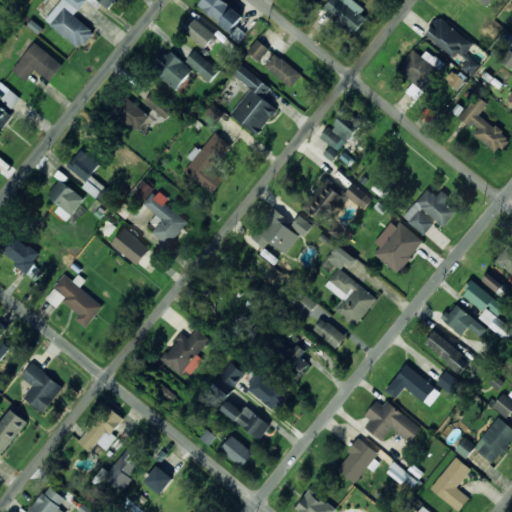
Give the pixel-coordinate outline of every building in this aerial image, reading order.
[(85,0),(53,0),(57,2),(43,19),(81,49),(95,31),(74,15),(85,0)] [(202,0),(198,6),(232,30),(243,14),(223,0),(202,0)] [(330,0),(323,9),(354,34),(369,15),(351,0),(330,0)] [(458,58),(471,40),(439,17),(426,35),(458,58)] [(185,31),(204,48),(215,35),(196,18),(185,31)] [(239,42),(247,33),(237,24),(229,34),(239,42)] [(302,74),(258,39),(247,52),(292,87),(302,74)] [(50,81),(64,65),(35,42),(13,69),(26,80),(35,69),(50,81)] [(176,90),(193,71),(169,49),(152,68),(176,90)] [(443,63),(426,50),(422,56),(413,49),(398,70),(414,82),(407,92),(416,99),(443,63)] [(511,68),(511,51),(508,49),(500,62),(511,68)] [(210,82),(220,70),(195,50),(186,61),(210,82)] [(251,88),(231,115),(258,135),(278,108),(264,98),(272,87),(242,65),(234,75),(251,88)] [(0,130),(1,131),(22,97),(0,82),(0,130)] [(144,100),(166,119),(174,110),(153,91),(144,100)] [(460,116),(477,130),(474,134),(498,153),(510,138),(480,114),(489,104),(477,95),(460,116)] [(116,115),(139,130),(150,114),(126,98),(116,115)] [(360,122),(344,111),(332,128),(328,126),(320,138),(331,145),(325,155),(334,161),(360,122)] [(213,193),(224,179),(212,169),(231,144),(215,132),(201,150),(195,146),(187,157),(193,160),(184,171),(213,193)] [(88,180),(83,188),(98,197),(106,185),(91,176),(102,160),(81,147),(68,168),(88,180)] [(326,224),(347,196),(364,210),(373,198),(353,183),(346,193),(326,177),(304,207),(326,224)] [(61,204),(56,212),(69,220),(84,196),(58,180),(48,196),(61,204)] [(154,188),(145,180),(134,191),(144,200),(154,188)] [(444,226),(456,210),(445,202),(450,196),(442,190),(438,196),(427,188),(404,218),(425,234),(435,220),(444,226)] [(188,221),(165,203),(168,200),(155,190),(144,204),(163,219),(153,233),(169,246),(188,221)] [(265,247),(269,242),(286,254),(300,236),(286,225),(290,219),(275,208),(253,237),(265,247)] [(291,227),(306,236),(314,224),(299,215),(291,227)] [(375,242),(380,246),(374,254),(400,273),(423,240),(393,218),(375,242)] [(150,249),(125,228),(112,244),(137,265),(150,249)] [(40,255),(14,234),(0,250),(37,280),(44,271),(34,263),(40,255)] [(378,297),(341,270),(346,263),(352,267),(358,259),(338,244),(328,259),(339,267),(326,286),(343,299),(335,310),(356,325),(378,297)] [(511,273),(511,246),(509,244),(496,261),(511,273)] [(509,288),(488,272),(482,281),(502,296),(509,288)] [(104,305),(80,287),(86,279),(79,274),(74,281),(65,274),(53,290),(54,291),(47,299),(54,305),(60,297),(81,312),(76,319),(87,328),(104,305)] [(484,311),(479,318),(506,339),(511,331),(511,326),(498,316),(506,306),(473,281),(462,294),(484,311)] [(318,304),(306,294),(297,304),(310,314),(318,304)] [(443,318),(462,336),(470,327),(481,336),(487,330),(457,302),(443,318)] [(346,337),(324,317),(314,328),(336,348),(346,337)] [(192,374),(204,358),(198,355),(210,339),(197,328),(189,338),(182,333),(161,360),(181,375),(186,370),(192,374)] [(472,360),(435,331),(425,344),(461,374),(472,360)] [(305,351),(297,343),(281,362),(299,378),(311,365),(301,356),(305,351)] [(221,376),(236,386),(246,372),(231,361),(221,376)] [(64,387),(33,362),(22,376),(34,386),(24,398),(43,413),(64,387)] [(406,387),(430,406),(441,392),(407,364),(386,390),(396,398),(406,387)] [(461,381),(445,371),(437,384),(453,394),(461,381)] [(287,397),(259,372),(247,387),(274,411),(287,397)] [(224,402),(234,386),(219,377),(209,393),(224,402)] [(509,418),(511,412),(511,399),(502,393),(493,408),(509,418)] [(271,424),(246,406),(243,411),(227,400),(220,410),(261,439),(271,424)] [(387,401),(383,405),(376,400),(365,415),(371,420),(365,428),(383,441),(392,428),(412,443),(423,428),(387,401)] [(113,433),(125,418),(108,405),(80,442),(91,450),(97,443),(107,450),(117,436),(113,433)] [(0,448),(4,452),(28,421),(10,408),(0,421),(0,448)] [(511,438),(511,426),(496,416),(475,450),(496,463),(511,438)] [(254,452),(232,435),(221,449),(242,467),(254,452)] [(455,449),(466,458),(477,446),(466,436),(455,449)] [(356,482),(378,452),(359,438),(337,468),(356,482)] [(121,488),(145,459),(130,446),(106,476),(121,488)] [(431,490),(461,510),(470,497),(458,488),(471,468),(455,456),(431,490)] [(387,472),(404,484),(411,474),(394,462),(387,472)] [(145,481),(161,494),(174,478),(158,465),(145,481)] [(29,511),(66,511),(59,507),(66,497),(49,485),(29,511)] [(334,511),(337,510),(311,489),(296,507),(301,511),(334,511)]
